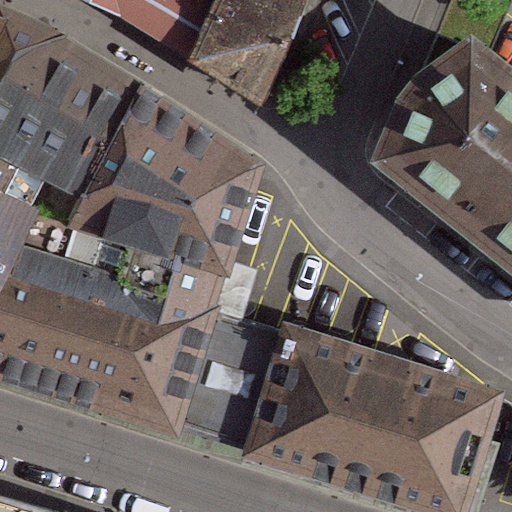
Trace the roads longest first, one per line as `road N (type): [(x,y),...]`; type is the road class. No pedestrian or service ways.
road 1 (tertiary): [(244,511),(0,434)]
road 2 (residential): [(318,175),(511,336)]
road 3 (residential): [(318,175),(388,0)]
